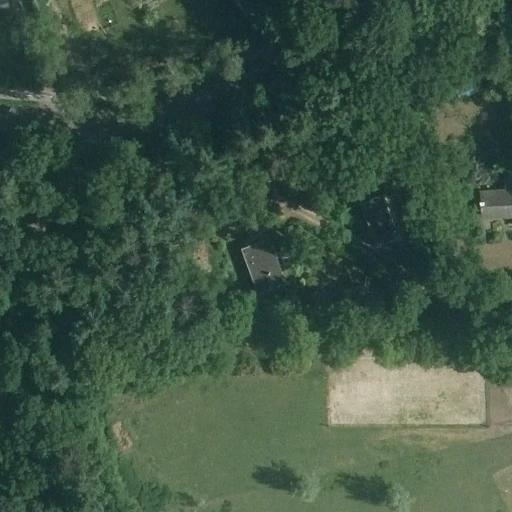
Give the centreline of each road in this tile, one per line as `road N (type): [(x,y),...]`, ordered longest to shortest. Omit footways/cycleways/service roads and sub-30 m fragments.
road 1 (tertiary): [(473,0),(160,112),(92,125),(0,119)]
road 2 (track): [(0,309),(28,240),(84,157),(92,125),(87,96)]
